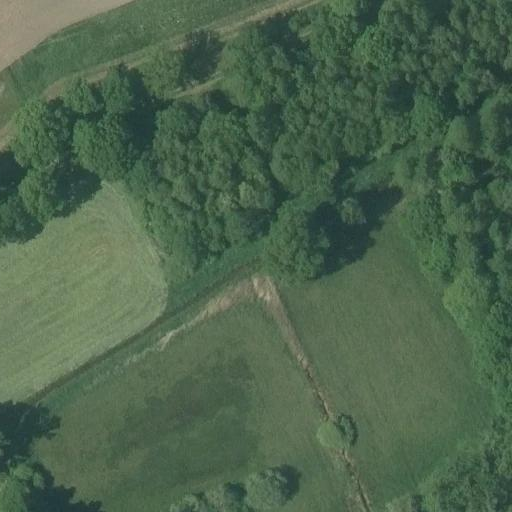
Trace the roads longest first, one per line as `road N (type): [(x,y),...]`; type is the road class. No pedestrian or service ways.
road 1 (track): [(0,198),(109,124),(416,0)]
road 2 (track): [(212,80),(306,252)]
